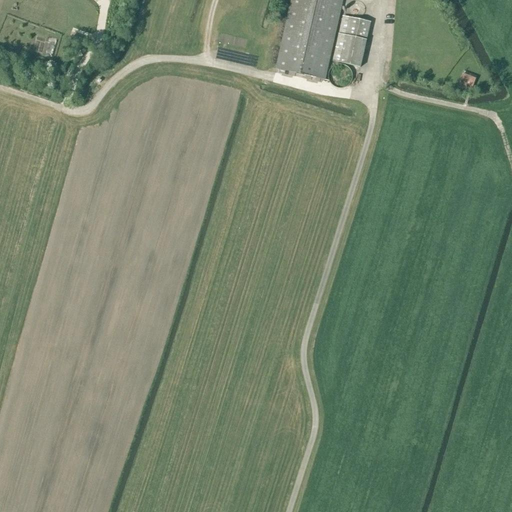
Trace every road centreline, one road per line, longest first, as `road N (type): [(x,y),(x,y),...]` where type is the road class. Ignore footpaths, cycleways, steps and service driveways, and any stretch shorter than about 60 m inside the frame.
road 1 (unclassified): [(288,511),(311,429),(304,352),(370,138),(374,97)]
road 2 (track): [(375,84),(490,114),(511,166)]
